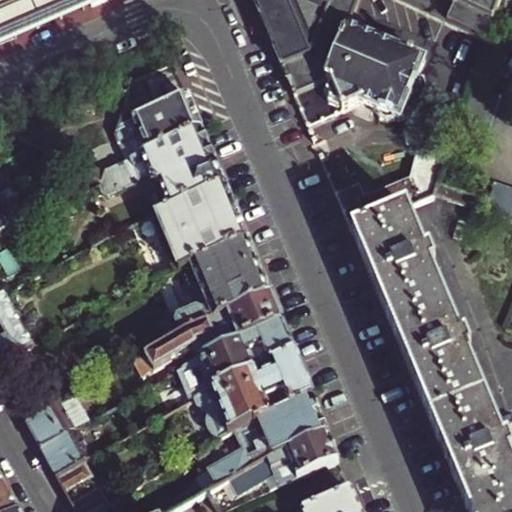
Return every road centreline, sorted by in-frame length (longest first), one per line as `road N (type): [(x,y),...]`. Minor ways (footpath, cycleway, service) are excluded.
road 1 (residential): [(211,26),(413,511)]
road 2 (residential): [(211,26),(200,13),(169,6),(0,76)]
